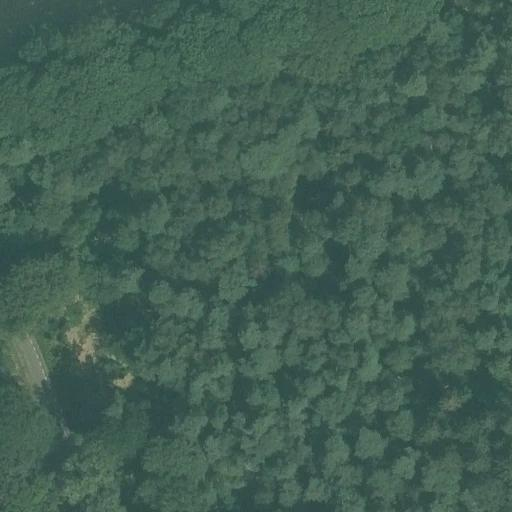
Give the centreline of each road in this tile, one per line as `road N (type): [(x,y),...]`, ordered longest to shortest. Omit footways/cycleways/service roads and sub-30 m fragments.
road 1 (unclassified): [(0,90),(292,0)]
road 2 (tertiary): [(82,511),(46,396),(0,293)]
